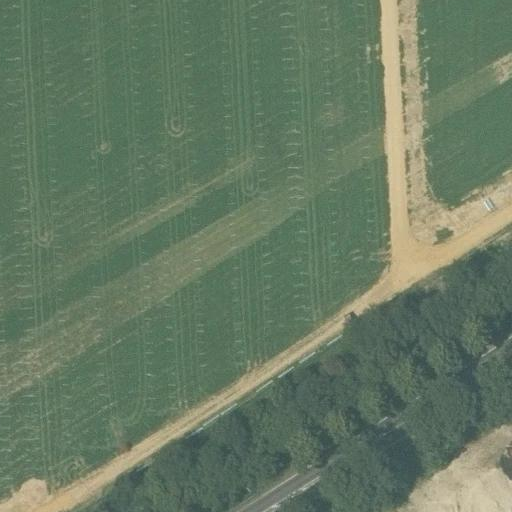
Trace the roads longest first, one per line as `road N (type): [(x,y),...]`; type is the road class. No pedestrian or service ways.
road 1 (track): [(511,218),(63,511)]
road 2 (secondary): [(511,353),(266,511)]
road 3 (track): [(389,0),(402,237),(424,278)]
